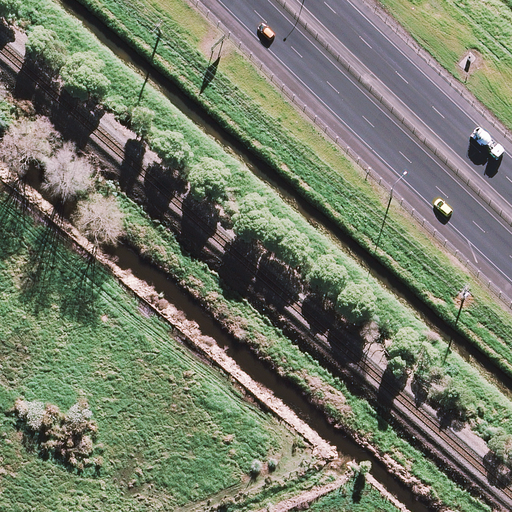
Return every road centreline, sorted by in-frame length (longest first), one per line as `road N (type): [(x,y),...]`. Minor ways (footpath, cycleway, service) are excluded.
road 1 (motorway): [(511,271),(240,0)]
road 2 (motorway): [(329,0),(511,177)]
